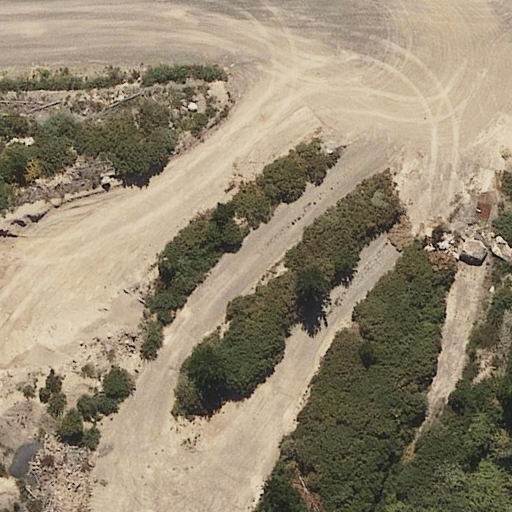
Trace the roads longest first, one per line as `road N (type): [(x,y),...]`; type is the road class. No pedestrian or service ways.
road 1 (track): [(511,48),(459,101),(362,159),(201,312),(160,375),(134,463),(140,511)]
road 2 (track): [(0,13),(263,9),(421,26),(511,21)]
road 3 (track): [(61,272),(272,114),(345,18)]
road 4 (track): [(192,511),(380,254)]
